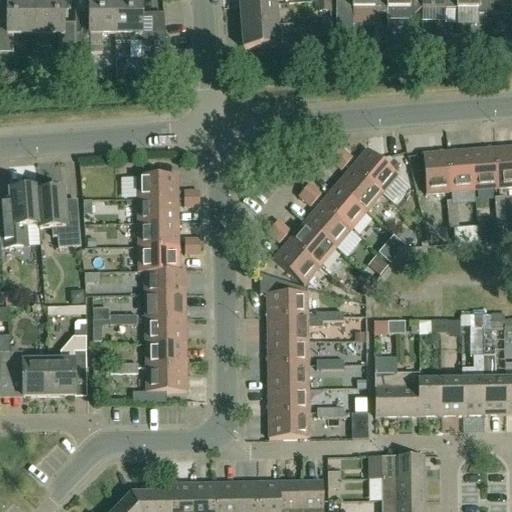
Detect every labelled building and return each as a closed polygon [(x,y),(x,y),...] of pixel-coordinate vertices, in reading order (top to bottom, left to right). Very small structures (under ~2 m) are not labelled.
[(0,54),(13,54),(13,36),(35,36),(34,0),(6,0),(7,28),(0,27),(0,54)] [(63,0),(34,0),(35,36),(58,36),(58,55),(74,55),(75,28),(63,28),(63,0)] [(99,37),(115,37),(115,0),(89,0),(89,26),(75,26),(75,28),(74,55),(75,55),(99,55),(99,37)] [(141,0),(115,0),(115,37),(115,44),(141,44),(141,62),(167,62),(165,34),(141,34),(141,0)] [(275,0),(238,0),(240,10),(276,7),(275,0)] [(387,15),(386,0),(335,0),(335,43),(353,43),(353,11),(374,11),(374,15),(381,15),(387,15)] [(386,0),(387,15),(387,11),(410,11),(410,2),(421,2),(420,0),(386,0)] [(420,0),(421,2),(421,11),(444,11),(444,2),(456,2),(455,0),(420,0)] [(455,0),(456,2),(456,11),(478,11),(478,15),(507,15),(506,0),(455,0)] [(331,14),(330,3),(317,4),(318,15),(331,14)] [(278,27),(276,7),(240,10),(241,30),(278,27)] [(278,27),(241,30),(243,51),(280,48),(278,27)] [(334,39),(334,28),(321,29),(321,41),(334,39)] [(511,35),(501,36),(502,52),(511,51),(511,35)] [(402,54),(418,54),(418,42),(402,42),(402,54)] [(85,76),(85,72),(85,63),(76,63),(76,76),(85,76)] [(511,149),(495,151),(498,191),(511,189),(511,149)] [(339,150),(334,156),(346,166),(351,160),(339,150)] [(471,153),(474,193),(498,191),(495,151),(471,153)] [(351,170),(382,196),(397,178),(366,152),(351,170)] [(471,153),(470,153),(447,155),(450,195),(474,193),(471,153)] [(447,155),(446,155),(422,157),(425,197),(450,195),(447,155)] [(339,173),(346,166),(334,156),(328,163),(339,173)] [(366,215),(381,197),(382,196),(351,170),(335,188),(366,215)] [(177,202),(177,178),(136,178),(137,203),(177,202)] [(309,186),(303,192),(315,202),(320,196),(309,186)] [(320,207),(351,233),(366,215),(335,188),(320,207)] [(26,228),(38,227),(38,231),(39,231),(36,190),(10,192),(11,203),(0,203),(0,238),(1,246),(1,251),(23,249),(22,237),(27,237),(26,228)] [(36,190),(39,231),(51,230),(52,239),(57,238),(58,250),(80,248),(77,217),(64,219),(62,192),(36,194),(36,190)] [(315,202),(303,192),(297,199),(309,209),(315,202)] [(199,202),(199,193),(183,193),(183,202),(199,202)] [(493,200),(495,213),(505,213),(504,199),(493,200)] [(177,202),(137,203),(137,227),(177,226),(177,202)] [(199,202),(183,202),(183,210),(199,210),(199,202)] [(446,203),(447,217),(457,216),(456,203),(446,203)] [(304,225),(335,251),(351,233),(320,207),(304,225)] [(506,227),(505,213),(495,213),(496,228),(501,227),(506,227)] [(458,231),(457,216),(447,217),(448,232),(458,231)] [(277,223),(272,229),(284,239),(289,233),(277,223)] [(320,270),(335,252),(335,251),(304,225),(289,243),(320,270)] [(177,226),(137,227),(137,251),(178,250),(177,226)] [(496,228),(477,229),(478,246),(502,244),(501,227),(496,228)] [(284,239),(272,229),(266,236),(278,246),(284,239)] [(184,242),(183,250),(199,250),(199,242),(184,242)] [(304,288),(319,270),(320,270),(289,243),(273,262),(304,288)] [(396,256),(385,247),(378,255),(389,264),(396,256)] [(137,251),(138,275),(145,275),(145,274),(178,274),(178,273),(178,250),(137,251)] [(199,250),(183,250),(182,260),(199,260),(199,250)] [(145,298),(185,298),(184,273),(178,273),(178,274),(145,274),(145,275),(145,298)] [(84,276),(84,286),(98,286),(98,276),(84,276)] [(267,298),(267,321),(308,320),(307,296),(307,291),(297,289),(259,276),(259,298),(267,298)] [(27,294),(14,295),(16,312),(29,311),(27,294)] [(185,322),(185,298),(145,298),(145,322),(185,322)] [(57,310),(57,321),(95,320),(95,310),(57,310)] [(329,315),(329,325),(344,325),(343,314),(329,315)] [(316,320),(308,320),(267,321),(267,345),(308,345),(308,330),(322,330),(322,325),(329,325),(329,315),(316,315),(316,320)] [(109,318),(109,323),(109,328),(123,328),(123,318),(109,318)] [(123,318),(123,328),(137,328),(137,318),(123,318)] [(474,318),(474,320),(474,330),(483,330),(483,318),(474,318)] [(483,318),(483,330),(491,330),(491,318),(483,318)] [(145,322),(145,323),(146,346),(185,346),(185,322),(145,322)] [(440,323),(431,324),(431,336),(440,336),(440,323)] [(440,323),(440,336),(448,336),(448,323),(440,323)] [(397,324),(388,324),(388,337),(397,336),(397,324)] [(397,324),(397,336),(405,336),(405,324),(397,324)] [(85,340),(73,340),(60,354),(60,363),(48,363),(48,398),(75,398),(75,379),(86,379),(85,340)] [(308,369),(308,345),(267,345),(268,369),(308,369)] [(185,346),(146,346),(146,370),(186,370),(185,346)] [(0,379),(9,380),(9,355),(0,354),(0,379)] [(22,355),(9,355),(9,380),(22,379),(22,399),(48,398),(48,363),(22,363),(22,355)] [(484,419),(484,360),(473,360),(473,372),(462,372),(463,419),(484,419)] [(484,360),(484,419),(506,418),(506,383),(495,383),(495,360),(484,360)] [(316,363),(316,368),(316,372),(329,372),(329,362),(316,363)] [(329,362),(329,372),(344,372),(344,362),(329,362)] [(138,377),(138,371),(138,366),(123,367),(124,377),(138,377)] [(124,377),(123,367),(110,367),(110,377),(124,377)] [(268,393),(308,392),(308,369),(268,369),(268,393)] [(146,370),(146,371),(146,395),(167,394),(186,394),(186,370),(146,370)] [(462,373),(462,384),(441,384),(441,419),(463,419),(462,372),(462,373)] [(397,376),(375,377),(375,420),(398,420),(397,376)] [(420,419),(418,376),(397,376),(398,420),(420,419)] [(441,419),(441,384),(420,384),(420,376),(418,376),(420,419),(441,419)] [(268,393),(268,417),(309,416),(308,392),(268,393)] [(147,405),(147,406),(167,405),(167,394),(146,395),(147,405)] [(330,421),(330,410),(316,410),(316,421),(330,421)] [(345,421),(345,416),(344,410),(330,410),(330,421),(345,421)] [(309,416),(268,417),(268,441),(309,441),(309,416)] [(381,482),(424,482),(424,459),(381,460),(381,482)] [(340,475),(327,475),(327,484),(340,483),(340,475)] [(424,503),(424,482),(381,482),(382,504),(424,503)] [(340,492),(340,483),(327,484),(327,492),(340,492)] [(322,511),(322,485),(300,486),(300,511),(322,511)] [(256,511),(257,486),(235,487),(235,511),(256,511)] [(278,511),(278,486),(257,486),(256,511),(278,511)] [(278,511),(300,511),(300,486),(278,486),(278,511)] [(192,511),(192,487),(171,488),(170,511),(192,511)] [(214,511),(214,487),(192,487),(192,511),(214,511)] [(214,511),(235,511),(235,487),(214,487),(214,511)] [(131,497),(115,511),(170,511),(171,488),(169,488),(170,496),(131,497)] [(424,511),(424,503),(382,504),(381,511),(424,511)]
